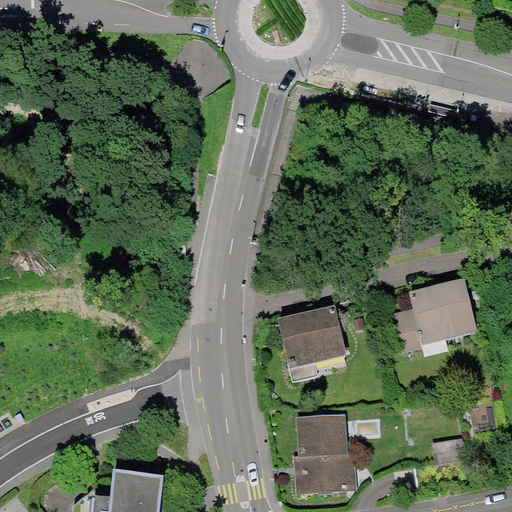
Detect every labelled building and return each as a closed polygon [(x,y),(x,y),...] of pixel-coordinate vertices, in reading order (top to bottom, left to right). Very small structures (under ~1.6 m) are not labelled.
[(185,264),(185,242),(177,242),(176,264),(185,264)] [(463,280),(410,293),(421,341),(475,328),(463,280)] [(333,303),(280,315),(292,367),(345,355),(333,303)] [(348,421),(299,424),(303,492),(352,489),(348,421)] [(464,439),(433,445),(436,464),(468,458),(464,439)] [(161,511),(164,492),(124,487),(121,511),(161,511)]
